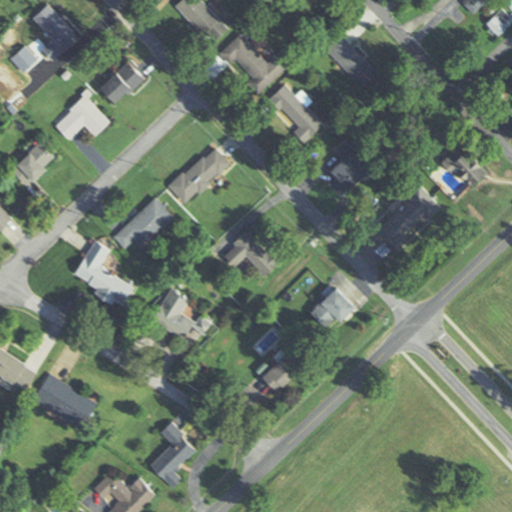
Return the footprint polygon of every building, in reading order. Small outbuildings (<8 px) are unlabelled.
[(177,0),(173,5),(210,44),(227,27),(200,0),(177,0)] [(461,0),(460,1),(471,14),(485,0),(461,0)] [(511,0),(500,0),(511,11),(511,0)] [(484,23),(497,36),(511,20),(511,16),(501,6),(484,23)] [(54,62),(77,40),(63,25),(39,47),(54,62)] [(222,49),(250,78),(245,83),(255,94),(287,64),(276,52),(266,62),(239,33),(222,49)] [(377,72),(337,33),(322,48),(361,88),(377,72)] [(142,77),(126,60),(97,86),(113,103),(142,77)] [(275,114),(280,110),(296,128),(294,130),(304,140),(321,124),(283,84),(264,102),(275,114)] [(67,139),(82,124),(92,135),(107,120),(83,95),(52,124),(67,139)] [(53,156),(37,139),(7,169),(23,185),(53,156)] [(167,185),(184,203),(228,163),(211,144),(167,185)] [(345,146),(337,155),(340,157),(328,169),(348,189),(368,169),(345,146)] [(465,146),(443,162),(464,189),(486,173),(465,146)] [(381,223),(391,237),(434,206),(421,188),(388,211),(391,216),(381,223)] [(173,215),(153,196),(113,236),(124,249),(132,241),(140,249),(173,215)] [(266,253),(246,231),(219,254),(232,268),(245,257),(261,276),(282,259),(272,248),(266,253)] [(73,275),(96,286),(92,294),(120,308),(132,284),(98,267),(108,248),(91,239),(73,275)] [(150,319),(183,339),(194,322),(179,313),(188,299),(169,288),(150,319)] [(337,323),(352,307),(332,288),(307,313),(324,329),(334,319),(337,323)] [(35,371),(0,348),(0,375),(22,390),(35,371)] [(274,393),(303,365),(287,349),(258,377),(274,393)] [(31,400),(78,428),(94,401),(47,373),(31,400)] [(194,450),(170,421),(158,431),(170,445),(148,464),(169,488),(179,479),(171,470),(194,450)] [(84,511),(141,511),(141,502),(152,502),(152,489),(141,489),(141,479),(130,479),(95,479),(95,497),(84,497),(84,511)]
